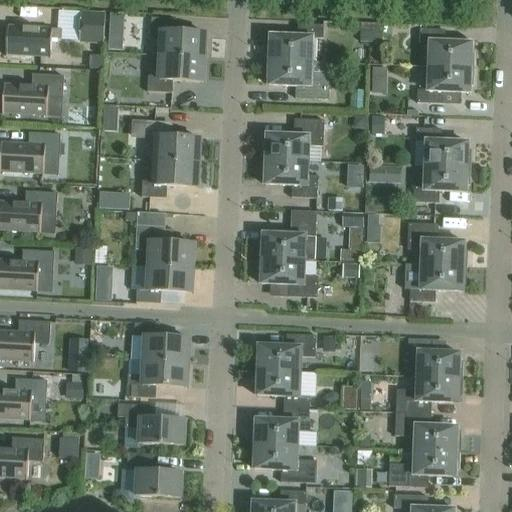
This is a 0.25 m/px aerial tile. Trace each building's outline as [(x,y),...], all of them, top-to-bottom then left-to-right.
[(104,46),(106,15),(83,13),(81,44),(104,46)] [(162,42),(161,57),(207,59),(208,35),(176,33),(177,20),(152,19),(151,42),(162,42)] [(362,24),(362,42),(372,43),(373,24),(362,24)] [(383,25),(373,24),(372,43),(383,43),(383,25)] [(53,30),(53,29),(51,29),(51,30),(9,28),(9,26),(8,26),(6,57),(7,57),(7,56),(50,58),(50,59),(51,59),(52,39),(62,40),(63,31),(53,30)] [(268,44),(267,62),(313,63),(313,40),(324,40),(324,27),(299,26),(298,37),(286,37),(271,37),(271,44),(268,44)] [(430,68),(475,70),(476,52),(473,52),(473,45),(458,44),(446,43),(446,32),(421,31),(420,44),(431,44),(430,68)] [(109,39),(108,51),(122,52),(123,40),(109,39)] [(207,59),(161,57),(160,71),(149,70),(148,93),(173,94),(173,82),(205,84),(207,59)] [(313,63),(267,62),(266,80),(269,80),(269,87),(284,87),(284,88),(297,88),(296,100),(330,101),(330,88),(322,87),(323,79),(312,78),(313,63)] [(474,87),(475,70),(430,68),(429,92),(418,91),(418,104),(443,105),(444,94),(456,94),(471,94),(471,87),(474,87)] [(63,100),(65,77),(33,76),(32,88),(6,86),(6,85),(5,85),(3,115),(4,116),(4,114),(47,117),(47,118),(48,118),(49,99),(63,100)] [(104,111),(103,120),(118,121),(118,111),(104,111)] [(373,120),(372,137),(384,138),(384,120),(373,120)] [(263,161),(309,163),(309,147),(324,148),(325,122),(295,121),(295,137),(282,136),(282,137),(267,136),(267,143),(264,143),(263,161)] [(155,162),(201,165),(202,140),(170,138),(171,126),(135,124),(134,137),(156,139),(155,162)] [(416,167),(426,167),(471,169),(472,151),(469,151),(469,144),(454,143),(442,142),(442,131),(417,130),(416,143),(416,167)] [(3,143),(1,143),(0,169),(0,173),(1,174),(1,173),(43,175),(43,176),(45,176),(46,157),(60,158),(61,136),(29,134),(29,146),(3,145),(3,143)] [(308,177),(309,163),(263,161),(263,179),(266,179),(265,186),(280,186),(280,187),(293,187),(292,199),(318,200),(319,178),(308,177)] [(201,165),(155,162),(154,186),(143,186),(142,198),(167,200),(168,187),(200,189),(201,165)] [(348,187),(358,187),(359,164),(348,164),(348,187)] [(471,187),(471,169),(426,167),(425,182),(415,181),(414,204),(439,205),(440,193),(453,194),(453,193),(467,194),(468,187),(471,187)] [(371,169),(370,185),(384,186),(385,170),(371,169)] [(101,192),(100,207),(129,208),(129,192),(101,192)] [(0,231),(40,234),(40,235),(41,235),(42,216),(57,217),(58,195),(26,193),(25,205),(0,203),(0,231)] [(149,267),(195,270),(197,245),(165,244),(166,216),(127,214),(126,222),(138,222),(136,251),(150,252),(149,267)] [(343,216),(343,229),(351,229),(364,230),(364,217),(343,216)] [(260,242),(260,260),(305,262),(315,262),(317,225),(291,224),(291,236),(278,236),(264,235),(263,242),(260,242)] [(422,267),(468,268),(468,250),(465,250),(465,243),(451,243),(451,242),(438,242),(439,226),(409,225),(408,251),(423,251),(422,267)] [(0,290),(37,292),(37,294),(38,294),(39,275),(54,276),(55,253),(23,251),(22,263),(0,262),(0,290)] [(77,251),(76,267),(90,268),(91,252),(77,251)] [(342,252),(341,263),(362,263),(363,253),(349,252),(342,252)] [(304,277),(305,262),(260,260),(259,278),(262,278),(262,285),(276,286),(289,287),(289,298),(318,300),(319,278),(304,277)] [(348,266),(347,279),(359,279),(359,267),(348,266)] [(195,270),(149,267),(148,292),(137,291),(136,304),(161,305),(162,293),(194,295),(195,270)] [(467,286),(468,268),(422,267),(421,290),(411,290),(410,303),(436,304),(436,293),(449,293),(464,293),(464,286),(467,286)] [(51,324),(19,322),(18,334),(0,332),(0,360),(33,363),(33,364),(34,364),(35,345),(50,346),(51,324)] [(145,338),(144,362),(190,365),(191,340),(159,338),(160,326),(135,325),(135,337),(145,338)] [(255,372),(301,374),(301,358),(316,359),(317,337),(287,336),(287,348),(274,347),(274,348),(259,347),(259,354),(256,354),(255,372)] [(324,339),(324,349),(335,349),(335,339),(324,339)] [(418,365),(418,378),(463,380),(464,362),(461,362),(461,355),(447,354),(434,353),(434,342),(409,341),(408,365),(418,365)] [(91,346),(91,358),(102,358),(102,346),(91,346)] [(69,355),(68,375),(87,376),(87,356),(69,355)] [(190,365),(144,362),(143,377),(128,376),(128,386),(132,386),(131,399),(156,400),(157,388),(189,389),(190,365)] [(285,398),(284,410),(310,411),(310,398),(300,398),(301,374),(255,372),(255,390),(258,390),(258,397),(272,398),(285,398)] [(397,415),(406,415),(432,416),(432,404),(445,404),(459,405),(460,398),(463,398),(463,380),(418,378),(417,393),(397,392),(397,415)] [(0,419),(30,421),(30,423),(31,423),(32,404),(47,405),(48,382),(16,381),(15,393),(0,391),(0,419)] [(66,387),(66,401),(83,401),(83,387),(66,387)] [(344,400),(343,411),(356,412),(357,401),(344,400)] [(362,401),(362,411),(371,412),(372,401),(362,401)] [(156,408),(119,406),(118,419),(126,419),(126,429),(140,430),(139,445),(186,447),(187,422),(155,420),(156,408)] [(310,411),(284,410),(284,421),(271,421),(257,421),(256,428),(253,428),(253,446),(298,447),(299,424),(309,424),(310,411)] [(432,416),(406,415),(397,415),(396,437),(416,438),(415,453),(460,454),(461,436),(458,436),(458,429),(444,428),(444,427),(431,427),(432,416)] [(44,463),(45,441),(13,439),(12,451),(0,450),(0,478),(27,480),(27,481),(28,481),(29,462),(44,463)] [(78,460),(79,441),(60,440),(59,459),(78,460)] [(298,462),(298,447),(253,446),(252,464),(255,464),(255,471),(269,471),(269,472),(282,472),(282,484),(316,485),(317,462),(298,462)] [(460,454),(415,453),(415,466),(390,466),(389,488),(429,489),(429,478),(442,478),(456,478),(457,471),(460,471),(460,454)] [(183,499),(184,474),(152,472),(153,456),(128,455),(127,471),(138,472),(136,497),(183,499)] [(87,458),(86,469),(100,470),(100,459),(87,458)] [(359,471),(358,484),(373,485),(373,472),(359,471)] [(306,511),(306,506),(318,507),(319,494),(281,492),(281,504),(268,503),(268,504),(254,503),(254,506),(250,506),(250,511),(306,511)] [(455,511),(441,510),(428,509),(428,498),(395,496),(394,510),(402,510),(402,511),(455,511)]
